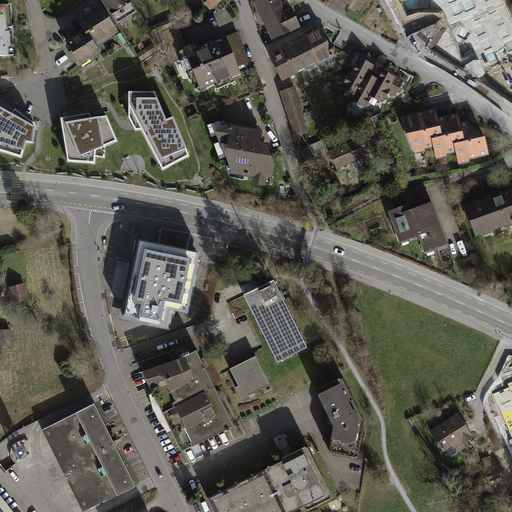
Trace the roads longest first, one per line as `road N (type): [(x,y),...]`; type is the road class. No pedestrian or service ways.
road 1 (secondary): [(511,326),(289,238),(85,196)]
road 2 (residential): [(85,196),(91,297),(177,511)]
road 3 (residential): [(305,0),(511,127)]
road 4 (residential): [(293,164),(241,0)]
